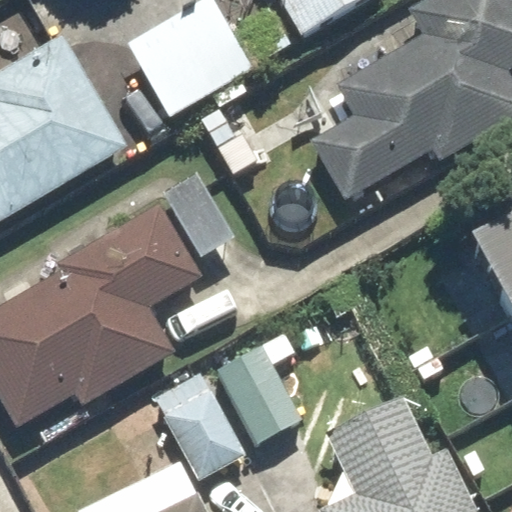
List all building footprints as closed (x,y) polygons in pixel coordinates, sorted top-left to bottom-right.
[(269,0),(295,43),(370,0),(269,0)] [(445,0),(405,23),(420,49),(332,97),(350,130),(307,155),(342,213),(383,189),(386,195),(511,126),(511,102),(499,79),(511,70),(511,10),(506,0),(445,0)] [(123,56),(166,127),(245,81),(202,9),(123,56)] [(0,101),(0,231),(120,160),(63,64),(0,101)] [(51,276),(58,288),(0,318),(0,402),(19,438),(163,362),(144,326),(195,297),(151,220),(51,276)] [(511,229),(476,249),(511,314),(511,229)] [(255,360),(216,381),(257,457),(296,436),(255,360)] [(200,389),(156,414),(198,487),(243,462),(200,389)] [(344,511),(459,511),(439,468),(428,473),(398,416),(325,454),(353,508),(344,511)]
